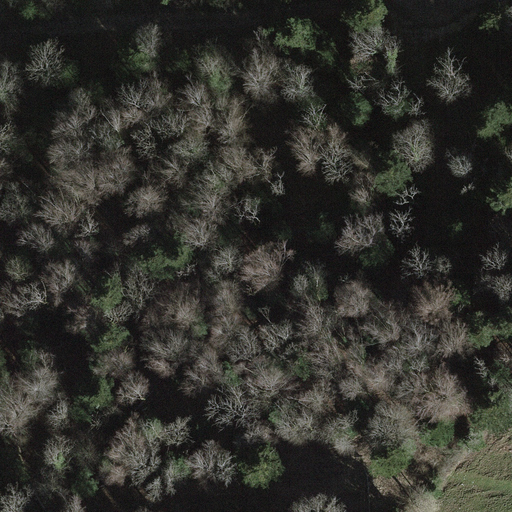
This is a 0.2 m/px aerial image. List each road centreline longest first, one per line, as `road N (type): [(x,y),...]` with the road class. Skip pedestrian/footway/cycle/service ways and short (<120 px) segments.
road 1 (track): [(0,506),(448,475),(511,483)]
road 2 (track): [(0,33),(339,0)]
